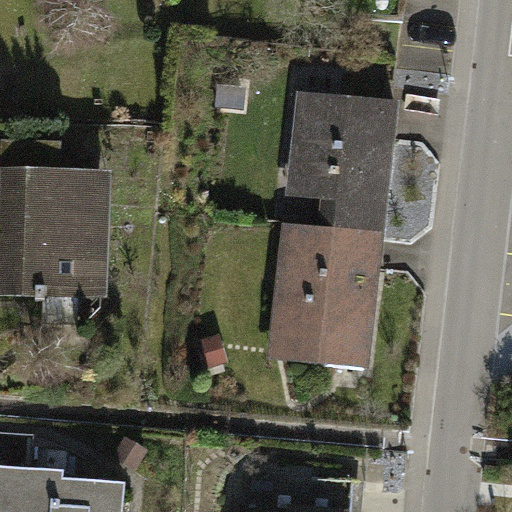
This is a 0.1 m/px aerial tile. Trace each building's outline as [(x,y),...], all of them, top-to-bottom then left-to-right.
[(299,89),(285,194),(322,200),(318,228),(383,235),(400,102),(299,89)] [(60,143),(0,141),(0,296),(104,300),(107,170),(59,169),(60,143)] [(269,359),(369,368),(379,268),(383,235),(318,228),(285,224),(269,359)] [(221,333),(196,341),(205,370),(229,362),(221,333)] [(121,511),(124,483),(62,479),(62,472),(0,467),(0,511),(121,511)]
